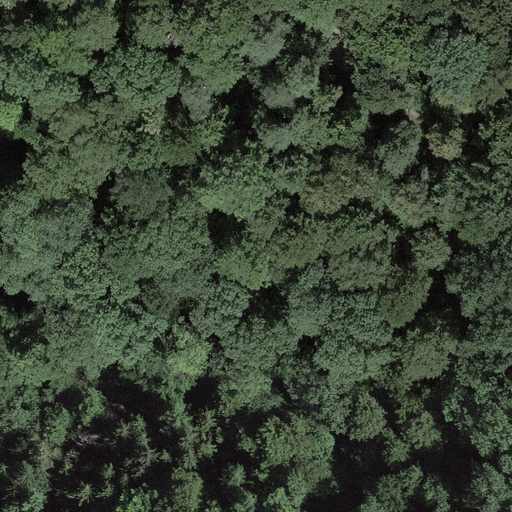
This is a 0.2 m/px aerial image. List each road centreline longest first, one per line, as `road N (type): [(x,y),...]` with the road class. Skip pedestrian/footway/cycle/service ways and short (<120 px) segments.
road 1 (track): [(344,511),(326,418),(284,331),(255,290),(143,190),(85,121),(7,0)]
road 2 (track): [(257,511),(208,407),(0,218)]
road 3 (track): [(298,0),(336,61),(368,83),(405,105),(511,130)]
